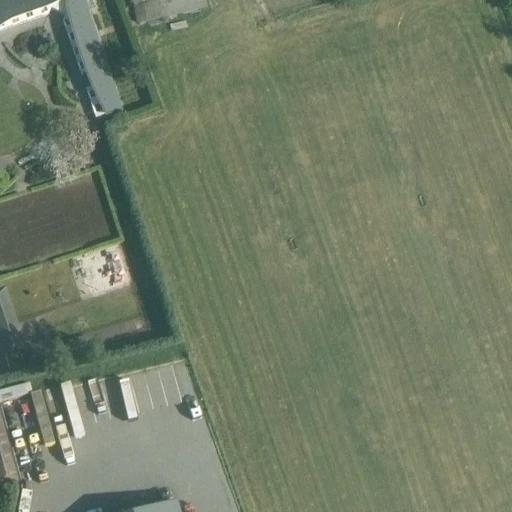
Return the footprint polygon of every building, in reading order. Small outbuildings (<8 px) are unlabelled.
[(86,90),(95,119),(106,116),(106,117),(121,112),(83,0),(0,0),(0,31),(48,15),(51,10),(65,17),(62,22),(81,76),(91,73),(96,87),(86,90)] [(131,0),(137,25),(206,9),(204,0),(131,0)] [(0,333),(17,328),(5,290),(0,291),(0,333)] [(0,419),(0,486),(17,482),(0,419)] [(176,511),(174,502),(140,511),(176,511)]
